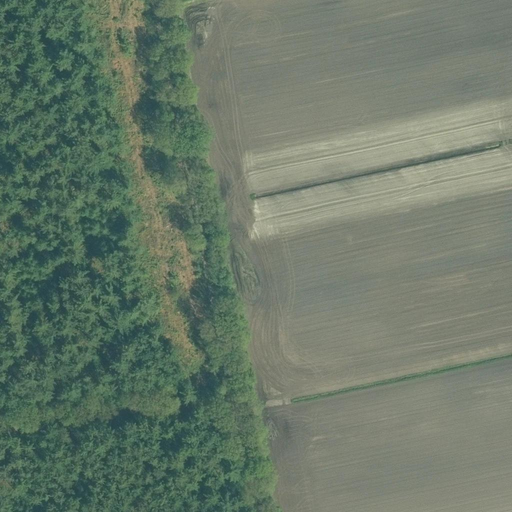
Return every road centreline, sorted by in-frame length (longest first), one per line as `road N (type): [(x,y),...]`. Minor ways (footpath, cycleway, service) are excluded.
road 1 (track): [(152,0),(254,511)]
road 2 (track): [(0,430),(233,397)]
